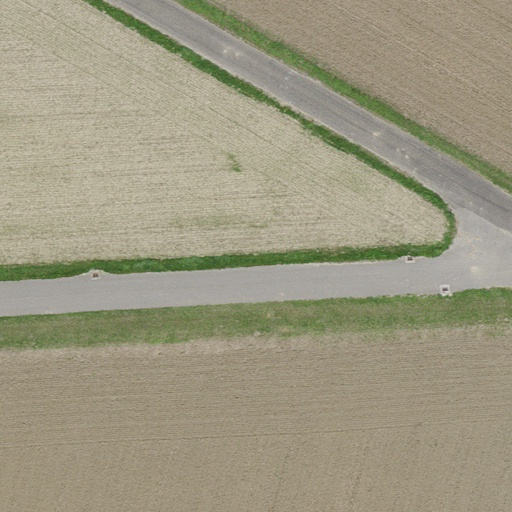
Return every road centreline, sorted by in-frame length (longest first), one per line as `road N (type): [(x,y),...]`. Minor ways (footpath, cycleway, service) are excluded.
road 1 (track): [(511,271),(353,299),(0,318)]
road 2 (unclassified): [(136,0),(511,220)]
